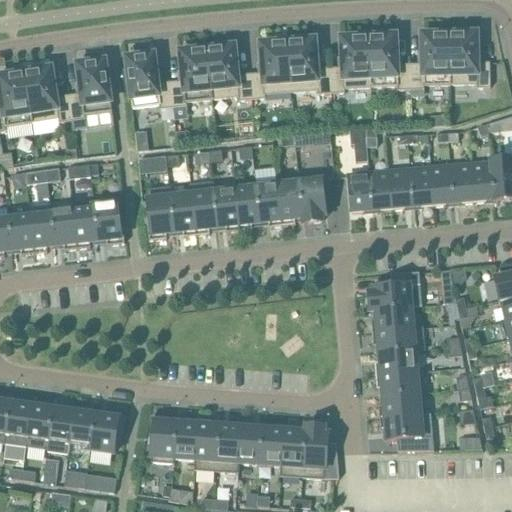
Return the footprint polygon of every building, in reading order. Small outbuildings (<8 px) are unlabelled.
[(449,36),(450,87),(477,87),(477,91),(490,90),(490,65),(478,65),(477,35),(471,35),(471,32),(454,32),(454,36),(449,36)] [(421,36),(422,66),(410,67),(411,92),(424,92),(424,88),(450,87),(449,36),(444,36),(444,33),(427,33),(427,36),(421,36)] [(411,92),(410,67),(398,67),(396,37),(390,37),(390,34),(373,35),(373,38),(368,39),(371,90),(397,89),(397,93),(411,92)] [(342,70),(330,71),(331,96),(345,95),(344,91),(371,90),(368,39),(363,39),(363,36),(346,36),(346,40),(341,40),(342,70)] [(331,96),(330,71),(318,71),(315,41),(310,42),(309,39),(292,40),(293,43),(288,44),(292,95),(318,93),(318,97),(331,96)] [(250,76),(252,102),(266,101),(265,97),(292,95),(288,44),(283,44),(282,41),(265,42),(266,45),(260,46),(262,76),(250,76)] [(238,78),(235,48),(229,48),(229,45),(212,47),(212,50),(207,51),(212,102),(239,99),(239,103),(252,102),(250,76),(238,78)] [(170,84),(173,110),(186,109),(186,105),(212,102),(207,51),(202,51),(202,48),(185,50),(185,53),(179,53),(182,83),(170,84)] [(132,111),(159,108),(160,112),(173,110),(170,84),(158,86),(154,56),(148,57),(148,54),(131,56),(132,59),(126,60),(132,111)] [(68,98),(72,123),(85,121),(85,117),(112,114),(105,63),(99,63),(99,60),(82,63),(82,66),(77,66),(81,96),(68,98)] [(24,74),(32,125),(58,121),(59,125),(72,123),(68,98),(56,100),(52,70),(46,71),(45,68),(29,71),(29,74),(24,74)] [(0,78),(0,99),(1,108),(0,108),(0,134),(7,134),(6,130),(32,125),(24,74),(19,75),(19,72),(2,75),(2,78),(0,78)] [(486,128),(488,135),(500,134),(497,124),(486,128)] [(488,135),(486,128),(478,130),(481,140),(489,137),(488,135)] [(366,132),(356,132),(356,141),(366,140),(366,132)] [(366,132),(366,140),(376,140),(376,132),(366,132)] [(146,134),(136,136),(138,154),(148,153),(146,134)] [(296,149),(311,148),(310,135),(295,137),(296,149)] [(438,137),(438,145),(448,145),(448,136),(438,137)] [(458,144),(458,136),(448,136),(448,145),(458,144)] [(295,147),(294,137),(281,138),(282,149),(295,147)] [(397,139),(398,147),(408,147),(407,138),(397,139)] [(407,138),(408,147),(418,146),(418,138),(407,138)] [(251,149),(241,151),(243,160),(252,159),(251,149)] [(77,161),(76,151),(66,152),(67,163),(77,161)] [(209,155),(210,166),(223,164),(222,153),(209,155)] [(210,166),(209,155),(194,156),(195,168),(210,166)] [(180,168),(179,158),(166,159),(167,170),(180,168)] [(31,167),(39,166),(38,159),(30,160),(31,167)] [(150,161),(138,163),(139,177),(151,176),(150,161)] [(511,161),(491,163),(495,204),(511,202),(511,161)] [(495,204),(491,163),(490,163),(490,165),(471,167),(474,206),(486,205),(486,204),(494,203),(494,204),(495,204)] [(99,177),(98,167),(90,168),(91,178),(99,177)] [(450,169),(454,207),(462,206),(462,207),(474,206),(471,167),(450,169)] [(81,179),(91,178),(90,168),(80,169),(81,179)] [(450,169),(430,170),(434,210),(446,209),(446,207),(454,207),(450,169)] [(410,172),(413,210),(421,209),(422,211),(434,210),(430,170),(410,172)] [(47,173),(48,181),(60,179),(59,172),(47,173)] [(410,172),(390,174),(393,213),(405,212),(405,211),(413,210),(410,172)] [(35,174),(36,182),(48,181),(47,173),(35,174)] [(369,176),(373,214),(381,213),(381,214),(393,213),(390,174),(369,176)] [(14,186),(26,184),(24,176),(12,178),(14,186)] [(369,176),(348,178),(351,206),(349,206),(350,217),(364,216),(364,214),(373,214),(369,176)] [(295,227),(295,222),(302,222),(303,226),(304,226),(298,180),(277,182),(282,229),(295,227)] [(322,219),(325,219),(321,182),(300,185),(299,180),(298,180),(304,226),(322,224),(322,219)] [(256,185),(260,226),(269,225),(269,230),(282,229),(277,182),(256,185)] [(217,231),(212,185),(191,187),(197,238),(210,237),(209,232),(217,231)] [(212,185),(217,231),(226,230),(226,235),(239,233),(235,192),(214,194),(213,185),(212,185)] [(260,226),(256,185),(255,185),(255,190),(235,192),(239,233),(252,232),(252,227),(260,226)] [(169,190),(175,236),(183,235),(184,240),(197,238),(191,187),(190,187),(191,197),(171,199),(170,190),(169,190)] [(147,192),(150,224),(147,224),(149,244),(167,242),(166,237),(175,236),(169,190),(147,192)] [(107,244),(107,248),(125,246),(122,227),(119,227),(117,205),(94,208),(98,245),(107,244)] [(73,215),(77,252),(90,250),(90,245),(98,245),(94,208),(93,208),(94,213),(73,215)] [(55,249),(64,248),(64,253),(77,252),(73,215),(52,217),(55,249)] [(30,220),(35,257),(48,255),(47,250),(55,249),(52,217),(30,220)] [(13,254),(21,253),(21,258),(35,257),(30,220),(9,222),(13,254)] [(0,260),(5,260),(4,255),(13,254),(9,222),(0,223),(0,260)] [(369,295),(370,314),(412,310),(422,310),(419,274),(391,277),(393,290),(373,291),(373,295),(369,295)] [(511,277),(494,281),(499,303),(511,300),(511,277)] [(444,290),(444,299),(455,298),(454,289),(444,290)] [(511,300),(499,303),(499,304),(501,303),(506,322),(511,320),(511,300)] [(466,310),(464,301),(456,302),(458,312),(466,310)] [(456,307),(447,307),(447,324),(459,322),(456,307)] [(412,310),(370,314),(370,315),(375,314),(376,322),(371,322),(372,335),(423,331),(423,330),(414,331),(412,310)] [(458,312),(460,322),(468,320),(466,310),(458,312)] [(423,331),(372,335),(373,349),(378,348),(379,357),(425,353),(423,331)] [(475,350),(473,340),(465,342),(467,352),(475,350)] [(458,341),(447,342),(448,351),(460,350),(458,341)] [(460,350),(448,351),(449,360),(462,359),(460,350)] [(467,352),(469,362),(477,360),(475,350),(467,352)] [(417,374),(416,354),(425,353),(379,357),(380,365),(375,365),(376,378),(422,374),(417,374)] [(376,378),(377,392),(382,391),(382,399),(424,396),(422,374),(376,378)] [(466,378),(456,380),(459,393),(469,391),(466,378)] [(484,390),(481,380),(473,382),(476,392),(484,390)] [(476,392),(478,402),(486,400),(484,390),(476,392)] [(469,391),(459,393),(459,404),(472,403),(469,391)] [(380,421),(421,418),(419,397),(424,397),(424,396),(382,399),(383,408),(378,408),(380,421)] [(3,399),(0,398),(0,446),(5,447),(11,405),(2,404),(3,399)] [(11,405),(5,447),(26,450),(33,403),(20,401),(19,406),(11,405)] [(47,453),(53,411),(45,410),(46,405),(33,403),(26,450),(47,453)] [(49,443),(70,446),(75,409),(62,407),(62,412),(53,411),(47,453),(48,453),(49,443)] [(91,454),(96,417),(88,416),(88,411),(75,409),(70,446),(91,449),(90,453),(91,454)] [(473,412),(459,413),(459,427),(475,426),(473,412)] [(117,435),(120,435),(122,416),(105,413),(104,418),(96,417),(91,454),(113,457),(117,435)] [(421,418),(380,421),(381,435),(385,434),(386,443),(397,442),(398,455),(434,455),(433,439),(431,417),(421,418)] [(174,467),(177,425),(168,425),(169,420),(151,419),(150,438),(153,438),(151,465),(174,467)] [(482,422),(484,432),(493,430),(490,420),(482,422)] [(195,473),(199,422),(185,421),(185,426),(177,425),(174,467),(175,467),(175,462),(195,463),(194,473),(195,473)] [(217,475),(220,428),(211,428),(212,423),(199,422),(195,473),(217,475)] [(238,476),(242,425),(228,424),(228,429),(220,428),(217,475),(238,476)] [(260,468),(263,431),(254,431),(255,426),(242,425),(238,476),(239,476),(239,467),(260,468)] [(281,479),(285,428),(271,427),(271,432),(263,431),(260,468),(281,470),(280,479),(281,479)] [(305,434),(297,434),(298,429),(285,428),(281,479),(303,481),(306,429),(305,429),(305,434)] [(327,449),(328,436),(325,435),(325,431),(306,429),(303,481),(325,482),(339,482),(337,448),(335,448),(335,450),(327,449)] [(495,440),(493,430),(484,432),(487,442),(495,440)] [(471,441),(460,441),(461,453),(472,452),(483,452),(480,440),(471,441)] [(23,473),(10,472),(9,481),(22,483),(23,473)] [(23,473),(22,483),(35,485),(36,475),(23,473)] [(57,476),(45,474),(44,485),(55,487),(57,476)] [(64,489),(78,491),(80,476),(67,474),(64,489)] [(104,479),(103,495),(116,497),(118,482),(104,479)] [(171,500),(172,490),(164,488),(162,499),(171,500)] [(183,493),(181,504),(187,505),(188,502),(192,503),(192,494),(183,493)] [(248,497),(247,507),(257,507),(258,497),(248,497)] [(270,501),(258,500),(257,510),(269,510),(270,501)] [(203,501),(202,511),(211,511),(214,511),(216,502),(203,501)] [(227,511),(228,503),(216,502),(214,511),(227,511)] [(301,511),(301,502),(291,502),(290,510),(301,511)] [(311,511),(311,503),(301,502),(301,511),(311,511)]
